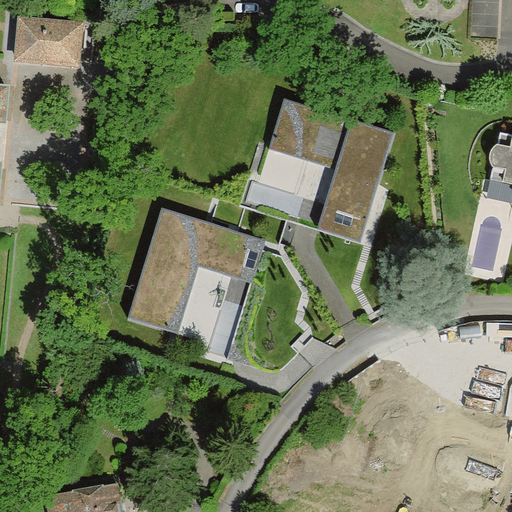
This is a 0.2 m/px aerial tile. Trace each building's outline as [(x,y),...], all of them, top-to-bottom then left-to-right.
[(476,0),(475,34),(502,36),(504,0),(476,0)] [(85,24),(24,19),(21,62),(81,68),(85,24)] [(8,92),(0,91),(0,185),(1,169),(0,168),(0,127),(5,128),(8,92)] [(363,254),(401,135),(283,98),(266,149),(332,170),(311,238),(363,254)] [(511,151),(501,149),(497,167),(511,170),(508,184),(511,184),(511,151)] [(267,243),(161,210),(126,323),(178,339),(200,269),(254,286),(267,243)] [(119,511),(114,484),(47,496),(50,511),(119,511)]
